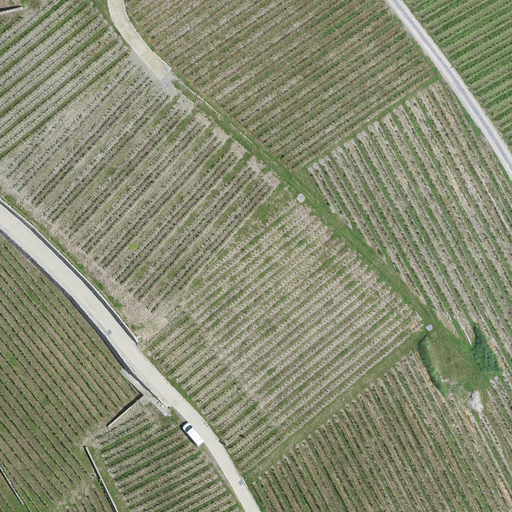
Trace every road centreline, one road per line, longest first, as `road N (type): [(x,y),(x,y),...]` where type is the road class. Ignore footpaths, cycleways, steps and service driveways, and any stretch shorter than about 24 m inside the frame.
road 1 (track): [(0,213),(83,291),(209,437),(253,511)]
road 2 (track): [(393,0),(511,169)]
